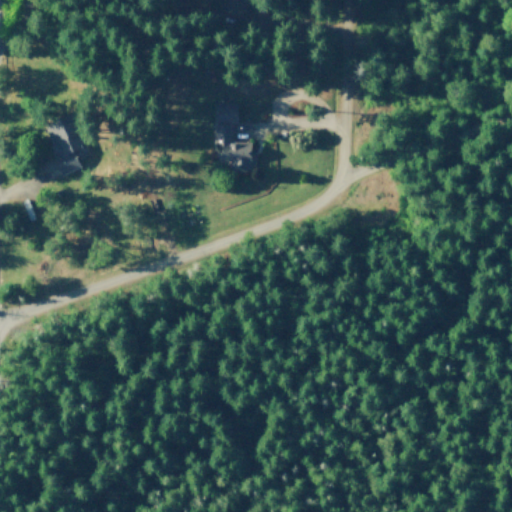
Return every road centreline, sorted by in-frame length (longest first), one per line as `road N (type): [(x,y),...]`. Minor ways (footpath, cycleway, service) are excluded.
road 1 (residential): [(0,326),(305,211)]
road 2 (residential): [(305,211),(339,179),(342,0)]
road 3 (track): [(339,179),(511,112)]
